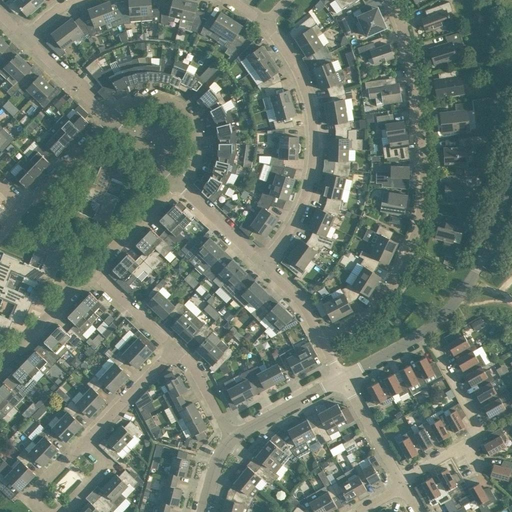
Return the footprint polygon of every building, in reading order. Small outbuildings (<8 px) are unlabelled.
[(14,0),(8,0),(5,3),(14,12),(20,7),(26,15),(36,7),(29,0),(16,0),(15,1),(14,0)] [(141,20),(139,0),(128,0),(130,10),(121,11),(124,24),(131,23),(131,21),(141,20)] [(139,0),(141,20),(152,20),(152,22),(159,21),(159,19),(160,8),(151,9),(150,0),(139,0)] [(181,18),(180,23),(181,18),(185,0),(172,0),(172,4),(170,4),(169,6),(169,7),(162,6),(161,18),(161,23),(168,25),(169,21),(173,22),(175,16),(181,18)] [(191,26),(190,30),(197,32),(200,25),(204,16),(196,14),(197,10),(195,10),(197,3),(185,0),(181,18),(180,23),(180,25),(185,26),(186,25),(191,26)] [(335,0),(330,3),(337,13),(342,9),(349,5),(349,6),(357,0),(335,0)] [(124,24),(121,11),(114,14),(110,1),(98,5),(105,23),(111,21),(113,28),(124,24)] [(422,19),(426,31),(451,22),(449,14),(448,15),(447,13),(453,11),(449,2),(425,10),(427,17),(422,19)] [(93,22),(85,25),(82,18),(85,25),(89,32),(91,36),(102,32),(99,25),(105,23),(98,5),(88,9),(93,22)] [(369,11),(360,15),(357,16),(360,21),(357,22),(361,31),(363,30),(366,36),(386,27),(382,19),(383,16),(381,16),(377,7),(369,11)] [(206,19),(203,28),(200,33),(205,36),(207,34),(210,36),(214,30),(221,35),(231,19),(221,12),(213,23),(206,19)] [(296,28),(298,27),(301,31),(299,32),(300,34),(295,38),(301,47),(317,36),(322,33),(317,24),(311,15),(296,28)] [(62,26),(73,41),(77,45),(86,38),(85,35),(89,32),(85,25),(82,18),(77,22),(75,21),(72,18),(62,26)] [(341,27),(348,24),(345,18),(338,21),(341,27)] [(242,26),(231,19),(221,35),(228,39),(224,45),(228,48),(225,52),(230,56),(239,46),(243,43),(235,37),(242,26)] [(48,44),(60,56),(66,52),(63,49),(73,41),(62,26),(51,34),(54,37),(54,39),(48,44)] [(459,32),(455,33),(446,36),(448,43),(429,49),(434,65),(457,58),(453,47),(463,44),(459,32)] [(318,58),(330,52),(325,44),(323,46),(317,36),(301,47),(307,56),(312,53),(313,55),(315,54),(318,58)] [(8,45),(2,39),(0,40),(0,63),(8,54),(4,50),(8,45)] [(145,43),(145,42),(137,43),(137,44),(138,51),(146,50),(145,43)] [(249,45),(242,52),(237,57),(240,62),(247,57),(255,69),(270,58),(261,46),(259,46),(252,42),(249,45)] [(373,42),(364,45),(357,48),(361,57),(367,55),(368,59),(372,57),(375,64),(394,57),(389,44),(376,49),(373,42)] [(350,65),(356,63),(352,50),(346,53),(350,65)] [(341,69),(337,60),(334,61),(330,52),(318,58),(320,63),(318,64),(319,66),(313,68),(317,79),(335,72),(341,69)] [(0,72),(7,79),(24,60),(17,54),(13,58),(8,54),(0,63),(0,72)] [(148,81),(147,65),(140,66),(138,58),(132,60),(132,61),(137,82),(137,83),(140,83),(140,82),(147,81),(148,81)] [(158,81),(160,65),(152,65),(151,58),(146,58),(147,65),(148,81),(147,81),(147,82),(150,82),(150,81),(158,81)] [(158,81),(158,82),(160,82),(161,81),(168,83),(174,63),(173,67),(173,68),(165,66),(166,59),(161,58),(160,65),(158,81)] [(278,70),(270,58),(255,69),(263,81),(257,85),(260,90),(281,80),(275,83),(270,76),(278,70)] [(12,96),(18,90),(31,76),(27,72),(31,67),(24,60),(7,79),(13,85),(7,91),(12,96)] [(91,73),(99,65),(94,60),(85,67),(91,73)] [(168,83),(168,84),(171,85),(171,84),(178,87),(189,64),(176,60),(174,63),(168,83)] [(127,86),(130,85),(137,83),(137,82),(132,61),(119,64),(127,86)] [(214,61),(202,74),(208,79),(220,66),(214,61)] [(104,71),(107,74),(109,76),(110,78),(104,85),(110,93),(116,87),(117,90),(117,91),(122,89),(122,88),(127,86),(119,64),(118,65),(121,71),(115,74),(111,67),(104,71)] [(196,90),(204,81),(199,76),(195,72),(197,68),(189,64),(178,87),(178,88),(186,92),(189,86),(196,90)] [(493,64),(485,65),(487,73),(495,71),(493,64)] [(94,78),(103,69),(99,65),(91,73),(94,78)] [(107,74),(104,71),(103,69),(94,78),(98,82),(107,74)] [(327,87),(328,89),(330,88),(332,93),(345,90),(341,81),(343,81),(345,76),(342,69),(341,69),(335,72),(317,79),(321,89),(327,87)] [(450,97),(458,95),(464,94),(461,75),(459,76),(458,70),(439,73),(440,79),(435,80),(437,97),(449,95),(450,97)] [(107,74),(98,82),(102,87),(104,85),(110,78),(109,76),(107,74)] [(34,96),(47,82),(40,75),(35,80),(31,76),(18,90),(23,94),(27,89),(34,96)] [(383,106),(383,103),(387,103),(397,101),(397,100),(401,99),(399,84),(384,86),(383,79),(365,82),(366,89),(368,89),(369,98),(375,97),(377,107),(383,106)] [(270,96),(273,108),(292,102),(289,90),(283,92),(282,88),(283,88),(281,80),(260,90),(264,89),(266,97),(270,96)] [(47,82),(34,96),(40,102),(39,103),(44,107),(54,97),(49,93),(54,89),(47,82)] [(104,85),(102,87),(97,92),(105,99),(110,93),(104,85)] [(206,103),(212,109),(205,113),(212,109),(222,104),(225,102),(219,91),(216,94),(210,87),(196,101),(202,107),(206,103)] [(349,90),(345,90),(332,93),(333,99),(331,99),(331,101),(325,102),(326,113),(345,110),(344,100),(351,99),(351,97),(349,90)] [(14,115),(19,109),(9,100),(3,105),(14,115)] [(59,100),(54,105),(59,109),(64,104),(59,100)] [(272,130),(285,128),(294,127),(292,119),(291,119),(290,116),(296,115),(292,102),(273,108),(277,120),(273,121),(275,129),(272,129),(272,130)] [(456,104),(457,111),(440,113),(442,123),(446,123),(447,132),(459,131),(460,138),(467,137),(467,130),(464,111),(473,110),(472,102),(456,104)] [(215,118),(218,125),(219,126),(230,123),(233,122),(230,109),(226,111),(222,104),(212,109),(205,113),(209,121),(215,118)] [(76,111),(69,119),(81,131),(81,130),(85,125),(85,126),(89,122),(88,121),(85,118),(89,114),(79,105),(75,109),(76,111)] [(248,110),(241,112),(243,119),(250,117),(248,110)] [(345,110),(326,113),(328,124),(335,123),(335,125),(337,125),(338,130),(351,129),(350,120),(347,120),(345,110)] [(374,122),(372,113),(366,114),(367,123),(374,122)] [(79,133),(81,131),(69,119),(64,114),(56,122),(73,139),(74,138),(73,138),(79,132),(79,133)] [(389,114),(379,116),(376,116),(378,127),(381,130),(386,129),(387,136),(407,133),(406,133),(405,133),(403,121),(394,123),(390,120),(389,114)] [(487,133),(490,116),(481,117),(480,125),(476,129),(477,135),(487,133)] [(28,117),(22,123),(25,126),(31,120),(28,117)] [(58,130),(53,135),(66,147),(65,146),(71,140),(72,141),(73,139),(56,122),(53,126),(58,130)] [(232,131),(230,123),(219,126),(218,125),(211,127),(213,137),(219,135),(221,143),(212,143),(221,143),(232,143),(236,143),(236,130),(232,131)] [(33,130),(28,126),(24,129),(29,134),(33,130)] [(11,141),(14,139),(3,128),(0,130),(0,149),(2,152),(11,141)] [(274,141),(273,147),(298,148),(298,137),(284,136),(285,128),(272,130),(272,141),(274,141)] [(329,149),(348,150),(356,150),(357,129),(351,129),(338,130),(338,136),(336,136),(336,138),(329,138),(329,149)] [(384,158),(397,156),(396,151),(399,147),(408,145),(407,133),(387,136),(389,136),(390,143),(385,144),(383,147),(384,158)] [(49,154),(53,150),(57,154),(63,148),(64,149),(66,147),(53,135),(46,142),(43,139),(38,144),(39,145),(49,154)] [(474,144),(477,144),(485,144),(488,135),(467,137),(460,138),(458,138),(458,147),(444,148),(445,163),(466,162),(465,153),(468,153),(470,153),(472,152),(473,150),(474,149),(474,147),(474,144)] [(15,148),(11,143),(6,148),(11,153),(15,148)] [(232,151),(232,143),(221,143),(212,143),(213,152),(219,152),(218,160),(219,160),(230,163),(229,164),(233,164),(236,151),(232,151)] [(39,145),(27,157),(42,171),(44,169),(43,169),(50,162),(45,158),(49,154),(39,145)] [(298,148),(273,147),(272,147),(271,153),(271,164),(272,165),(284,167),(283,167),(284,158),(297,159),(298,148)] [(348,150),(329,149),(328,160),(335,160),(335,162),(337,162),(337,168),(350,170),(350,160),(348,160),(348,150)] [(17,163),(22,168),(35,179),(37,177),(36,177),(41,171),(42,171),(27,157),(30,160),(25,164),(20,160),(17,163)] [(211,158),(208,167),(214,169),(212,176),(212,177),(226,183),(231,173),(235,174),(237,165),(233,164),(229,164),(230,163),(219,160),(218,160),(211,158)] [(253,159),(244,158),(243,166),(251,167),(253,159)] [(89,177),(88,177),(80,195),(80,196),(87,198),(88,197),(92,186),(107,192),(109,186),(107,185),(111,175),(125,181),(130,170),(104,160),(104,159),(94,181),(93,183),(87,181),(88,179),(89,177)] [(268,175),(266,181),(291,189),(295,179),(282,175),(284,167),(272,165),(268,175)] [(391,187),(401,188),(402,182),(404,182),(404,177),(409,177),(409,176),(411,176),(411,170),(409,170),(409,166),(391,166),(390,171),(382,171),(382,187),(391,187)] [(22,168),(15,176),(13,174),(11,176),(9,178),(18,187),(22,183),(26,186),(25,187),(26,188),(30,184),(30,183),(34,179),(35,179),(22,168)] [(327,173),(326,175),(324,184),(343,189),(345,178),(348,179),(350,170),(337,168),(336,173),(333,173),(333,175),(327,173)] [(225,184),(226,183),(212,177),(212,176),(205,172),(201,181),(206,183),(202,191),(202,190),(201,191),(213,202),(223,193),(225,194),(229,186),(225,184)] [(445,196),(465,196),(473,197),(473,185),(476,185),(476,175),(468,176),(450,175),(450,182),(445,182),(445,196)] [(288,200),(291,189),(266,181),(261,198),(272,203),(275,195),(288,200)] [(242,192),(246,185),(241,182),(237,189),(242,192)] [(328,204),(341,209),(343,199),(340,199),(343,189),(324,184),(322,195),(328,196),(327,199),(329,199),(328,204)] [(96,212),(93,218),(107,224),(118,197),(119,197),(107,192),(92,186),(88,197),(102,203),(98,213),(96,212)] [(380,211),(397,215),(398,210),(400,210),(401,205),(406,206),(406,205),(408,205),(409,199),(407,198),(408,195),(398,193),(383,191),(380,211)] [(260,212),(257,216),(272,227),(278,218),(267,210),(272,203),(261,198),(257,203),(258,204),(255,208),(260,212)] [(229,201),(223,209),(222,210),(227,214),(234,205),(229,201)] [(184,228),(195,216),(186,207),(182,211),(175,204),(167,213),(184,228)] [(312,218),(330,226),(334,216),(337,217),(339,213),(340,210),(341,209),(328,204),(326,209),(324,208),(323,210),(317,208),(312,218)] [(84,222),(86,216),(74,210),(71,217),(87,224),(88,223),(84,222)] [(160,221),(167,228),(163,232),(176,245),(184,236),(180,232),(184,228),(167,213),(160,221)] [(452,242),(453,242),(459,244),(462,233),(463,233),(467,219),(441,214),(441,215),(445,216),(442,227),(438,226),(435,237),(445,240),(445,241),(445,242),(450,243),(451,243),(452,242)] [(401,218),(391,215),(389,222),(400,224),(401,218)] [(266,236),(272,227),(257,216),(254,221),(249,218),(246,222),(244,220),(239,227),(249,237),(255,228),(266,236)] [(308,228),(313,230),(314,231),(313,233),(315,234),(312,238),(324,245),(331,249),(335,240),(326,235),(330,226),(312,218),(308,228)] [(379,225),(376,233),(373,231),(369,241),(392,253),(397,243),(387,238),(391,231),(382,227),(379,225)] [(163,232),(159,236),(152,229),(144,237),(160,253),(165,257),(176,245),(163,232)] [(55,275),(67,248),(66,248),(40,237),(36,248),(50,254),(46,264),(43,263),(41,269),(55,275)] [(160,253),(144,237),(136,245),(143,252),(139,256),(153,269),(161,261),(156,257),(160,253)] [(184,256),(189,260),(196,252),(203,259),(217,245),(209,238),(201,246),(197,242),(190,249),(184,256)] [(324,245),(312,238),(309,243),(307,242),(306,243),(301,240),(294,248),(310,260),(316,251),(318,253),(324,245)] [(392,253),(369,241),(368,242),(375,245),(370,254),(361,250),(359,256),(363,259),(375,265),(378,258),(388,263),(392,253)] [(203,273),(207,277),(220,264),(216,260),(224,251),(217,245),(203,259),(198,264),(205,270),(203,273)] [(310,260),(294,248),(288,257),(293,261),(292,263),(293,264),(290,269),(288,267),(300,278),(306,270),(304,268),(310,260)] [(4,254),(4,253),(3,253),(0,260),(0,283),(6,286),(8,280),(6,279),(11,269),(25,275),(29,265),(29,264),(4,254)] [(139,256),(135,261),(128,254),(120,262),(137,277),(144,270),(148,274),(153,269),(139,256)] [(452,265),(455,257),(445,255),(443,263),(452,265)] [(213,280),(220,287),(239,266),(232,259),(224,268),(220,264),(207,277),(212,282),(213,280)] [(364,266),(358,276),(374,286),(380,277),(371,271),(375,265),(363,259),(360,264),(364,266)] [(133,288),(130,285),(137,277),(120,262),(113,270),(120,277),(116,281),(128,293),(133,288)] [(179,274),(184,268),(179,263),(174,268),(179,274)] [(34,298),(44,303),(55,276),(55,275),(41,269),(29,264),(29,265),(25,275),(39,281),(34,291),(32,290),(30,296),(29,296),(34,298)] [(239,266),(220,287),(231,297),(243,285),(239,281),(247,273),(239,266)] [(368,296),(374,286),(358,276),(351,272),(345,281),(348,283),(345,287),(354,297),(359,290),(368,296)] [(193,287),(199,282),(190,273),(184,278),(193,287)] [(242,308),(249,302),(262,288),(255,281),(247,289),(243,285),(231,297),(242,308)] [(155,310),(167,299),(159,291),(160,289),(156,285),(154,287),(148,294),(152,298),(147,303),(155,310)] [(12,321),(22,325),(23,324),(34,298),(29,296),(23,293),(18,291),(14,290),(8,287),(8,288),(3,298),(17,304),(13,313),(11,312),(8,319),(12,321)] [(343,293),(333,299),(342,316),(352,310),(347,301),(354,297),(345,287),(341,289),(343,293)] [(251,314),(255,318),(261,311),(265,307),(261,303),(269,295),(262,288),(249,302),(256,309),(251,314)] [(202,295),(206,299),(211,295),(206,290),(206,291),(202,295)] [(91,293),(83,301),(99,316),(95,311),(99,307),(103,312),(111,304),(102,295),(98,299),(91,293)] [(314,304),(320,315),(327,311),(332,321),(342,316),(333,299),(330,293),(320,298),(321,300),(314,304)] [(211,296),(206,301),(211,305),(215,300),(211,296)] [(190,298),(184,303),(196,315),(201,310),(190,298)] [(175,306),(167,299),(155,310),(163,318),(168,314),(172,317),(184,305),(180,301),(175,306)] [(87,320),(92,325),(92,324),(91,324),(99,316),(83,301),(75,309),(87,320)] [(208,313),(214,308),(210,305),(209,303),(203,309),(208,313)] [(265,307),(261,311),(255,318),(260,322),(265,316),(272,323),(285,310),(278,303),(270,311),(265,307)] [(171,326),(180,334),(191,322),(197,316),(184,305),(172,317),(176,321),(171,326)] [(75,324),(71,328),(80,337),(83,334),(92,325),(87,320),(75,309),(68,317),(75,324)] [(292,317),(285,310),(272,323),(276,327),(273,330),(277,334),(284,331),(281,328),(292,317)] [(233,317),(227,311),(223,315),(230,321),(233,317)] [(8,319),(0,315),(0,346),(1,347),(12,321),(8,319)] [(205,323),(197,316),(191,322),(180,334),(188,341),(192,337),(196,341),(209,327),(205,323)] [(481,318),(471,324),(475,331),(485,325),(481,318)] [(106,338),(110,334),(117,326),(112,322),(105,329),(101,334),(106,338)] [(60,325),(52,334),(63,344),(67,340),(74,347),(76,345),(82,339),(80,337),(71,328),(67,332),(60,325)] [(221,339),(213,331),(209,327),(196,341),(200,344),(196,349),(204,357),(221,339)] [(134,334),(127,341),(126,342),(144,359),(152,351),(143,343),(147,338),(138,330),(134,334)] [(244,338),(237,331),(233,335),(240,342),(244,338)] [(92,339),(90,337),(86,340),(94,348),(104,338),(99,333),(92,339)] [(69,349),(63,344),(52,334),(44,341),(52,349),(48,353),(57,362),(69,349)] [(463,349),(466,354),(466,355),(473,351),(477,349),(471,338),(467,340),(463,335),(447,344),(451,350),(451,352),(452,353),(453,354),(463,349)] [(234,351),(229,346),(228,347),(221,339),(204,357),(212,365),(216,360),(221,364),(228,357),(234,351)] [(257,339),(252,344),(254,347),(261,343),(257,339)] [(302,350),(297,353),(304,367),(314,362),(311,356),(316,354),(309,341),(301,346),(300,346),(302,350)] [(116,346),(112,350),(111,351),(115,354),(124,363),(128,359),(137,367),(144,359),(126,342),(119,349),(116,346)] [(304,367),(297,353),(294,347),(279,355),(284,364),(287,370),(292,367),(294,373),(304,367)] [(115,354),(111,351),(109,349),(105,353),(115,363),(107,371),(121,384),(129,376),(120,367),(124,363),(115,354)] [(36,350),(28,358),(39,369),(45,374),(57,362),(48,353),(44,357),(36,350)] [(476,356),(473,351),(466,355),(466,354),(456,360),(460,366),(460,368),(461,369),(462,370),(472,365),(475,370),(482,366),(482,367),(486,364),(479,354),(476,356)] [(277,364),(267,369),(275,383),(285,378),(282,372),(287,370),(284,364),(279,355),(278,354),(273,356),(277,364)] [(415,362),(420,372),(424,378),(428,386),(444,378),(436,363),(431,366),(426,357),(424,357),(422,357),(421,359),(415,362)] [(28,358),(21,366),(32,377),(39,369),(28,358)] [(57,377),(65,369),(57,362),(49,370),(57,377)] [(399,371),(404,380),(408,387),(410,391),(412,395),(428,386),(424,378),(420,372),(415,375),(410,365),(408,366),(406,366),(405,367),(399,371)] [(13,374),(20,381),(16,386),(26,395),(38,382),(34,378),(31,378),(32,377),(21,366),(13,374)] [(169,390),(182,383),(178,375),(176,377),(172,371),(170,366),(158,379),(159,381),(163,377),(165,382),(169,390)] [(267,369),(262,372),(259,366),(256,366),(249,369),(254,379),(259,377),(260,379),(265,388),(275,383),(267,369)] [(481,380),(484,386),(490,382),(491,382),(495,380),(488,369),(484,372),(482,367),(482,366),(475,370),(465,375),(469,381),(469,383),(470,384),(471,386),(481,380)] [(234,377),(245,399),(255,394),(253,390),(258,387),(254,379),(249,369),(241,373),(240,376),(242,379),(236,382),(234,377)] [(113,392),(121,384),(107,371),(99,379),(95,375),(91,379),(100,388),(104,383),(113,392)] [(388,389),(393,395),(392,395),(394,399),(393,400),(395,403),(396,403),(396,402),(401,399),(399,397),(410,391),(408,387),(404,380),(399,383),(394,373),(392,374),(390,374),(389,376),(383,379),(388,389)] [(245,399),(234,377),(224,382),(226,387),(221,390),(227,401),(232,398),(235,404),(245,399)] [(96,392),(100,388),(91,379),(87,383),(91,387),(83,395),(97,408),(105,400),(96,392)] [(384,405),(393,400),(394,399),(392,395),(393,395),(388,389),(383,391),(378,382),(376,383),(374,383),(373,384),(367,387),(376,404),(381,401),(384,405)] [(484,386),(474,391),(477,397),(477,399),(479,400),(480,401),(486,398),(490,396),(492,401),(493,401),(499,398),(500,398),(503,396),(509,393),(507,389),(501,392),(497,385),(493,387),(491,382),(490,382),(484,386)] [(5,383),(0,387),(0,393),(13,407),(14,406),(9,401),(16,394),(12,390),(5,383)] [(186,391),(182,383),(169,390),(162,394),(169,407),(184,399),(181,394),(186,391)] [(0,417),(2,419),(13,407),(0,393),(0,417)] [(59,397),(55,393),(50,398),(54,402),(59,397)] [(143,407),(146,405),(149,403),(143,394),(135,402),(141,412),(144,410),(143,407)] [(76,403),(72,399),(68,403),(77,412),(81,408),(90,417),(97,408),(83,395),(76,403)] [(502,417),(511,411),(511,410),(503,396),(500,398),(499,398),(493,401),(492,401),(483,407),(486,413),(486,415),(488,416),(489,417),(498,412),(502,417)] [(176,421),(177,420),(183,417),(196,410),(192,402),(187,405),(184,399),(169,407),(164,410),(171,423),(176,420),(176,421)] [(33,402),(28,407),(34,412),(38,407),(33,402)] [(68,412),(60,420),(74,433),(82,425),(73,416),(77,412),(68,403),(63,408),(68,412)] [(327,409),(336,424),(339,429),(348,425),(347,424),(354,420),(348,409),(342,412),(337,403),(327,409)] [(465,413),(459,403),(448,409),(450,413),(446,415),(449,422),(454,432),(460,429),(462,429),(463,427),(465,426),(459,417),(465,413)] [(145,420),(152,416),(146,405),(143,407),(144,410),(141,412),(145,420)] [(336,424),(327,409),(318,414),(322,422),(317,425),(326,442),(332,439),(329,435),(339,430),(339,429),(336,424)] [(183,417),(184,417),(189,427),(202,421),(196,410),(183,417)] [(41,415),(37,411),(33,415),(37,419),(41,415)] [(443,412),(434,417),(433,415),(426,418),(430,424),(433,431),(439,441),(449,435),(444,425),(449,422),(446,415),(443,412)] [(145,420),(149,429),(156,425),(152,416),(145,420)] [(419,430),(415,433),(418,440),(423,450),(429,446),(431,446),(432,445),(433,444),(428,434),(433,431),(430,424),(426,418),(425,418),(427,421),(417,426),(419,430)] [(306,440),(308,446),(309,446),(319,441),(321,445),(326,442),(317,425),(312,428),(307,419),(297,425),(306,440)] [(66,441),(74,433),(60,420),(52,428),(48,424),(44,428),(53,437),(57,433),(66,441)] [(206,428),(202,421),(189,427),(183,431),(186,438),(184,445),(192,447),(193,443),(207,435),(203,430),(206,428)] [(122,425),(115,433),(125,443),(134,434),(138,437),(142,433),(132,423),(128,427),(126,426),(125,427),(122,425)] [(298,458),(311,451),(309,446),(308,446),(306,440),(297,425),(288,430),(292,438),(285,442),(298,458)] [(501,427),(490,433),(493,439),(484,444),(485,446),(485,448),(486,449),(490,455),(506,446),(503,440),(507,438),(501,427)] [(49,441),(53,437),(44,428),(32,440),(36,444),(50,457),(58,449),(49,441)] [(418,440),(415,433),(414,433),(412,429),(401,435),(404,439),(398,442),(407,459),(418,453),(412,443),(418,440)] [(105,451),(115,461),(120,456),(123,458),(131,449),(125,443),(115,433),(107,441),(110,443),(109,444),(109,446),(105,451)] [(356,443),(353,437),(350,439),(346,442),(342,444),(345,449),(356,443)] [(298,458),(285,442),(280,448),(269,440),(262,448),(283,465),(290,457),(295,461),(298,458)] [(348,454),(350,453),(359,448),(356,443),(345,449),(348,454)] [(43,466),(50,457),(36,444),(29,452),(25,448),(21,452),(30,461),(34,457),(43,466)] [(259,468),(275,481),(279,475),(276,473),(283,465),(262,448),(255,457),(263,463),(259,468)] [(175,456),(172,464),(187,468),(189,460),(186,459),(188,452),(178,450),(177,456),(175,456)] [(21,461),(13,469),(27,482),(35,474),(26,465),(30,461),(21,452),(16,457),(21,461)] [(371,463),(362,468),(361,469),(367,478),(370,484),(380,479),(375,470),(381,467),(373,453),(367,456),(371,463)] [(356,459),(355,460),(351,463),(353,467),(344,473),(357,495),(367,490),(362,481),(367,478),(361,469),(362,468),(357,459),(356,459)] [(511,461),(505,460),(504,466),(493,464),(493,465),(491,467),(492,468),(490,475),(508,480),(510,474),(511,474),(511,461)] [(0,472),(0,488),(2,491),(10,482),(19,490),(27,482),(13,469),(8,464),(0,472)] [(185,477),(187,468),(172,464),(170,472),(169,472),(168,479),(177,481),(179,475),(185,477)] [(241,474),(254,485),(261,477),(270,485),(275,481),(259,468),(255,472),(248,466),(241,474)] [(446,490),(451,499),(453,497),(455,498),(457,496),(458,495),(462,492),(463,493),(469,489),(459,472),(451,475),(447,468),(446,469),(444,469),(443,471),(437,474),(442,483),(446,490)] [(337,495),(331,484),(323,470),(317,473),(325,486),(315,491),(327,511),(337,507),(332,498),(337,495)] [(126,498),(127,497),(126,497),(130,493),(130,490),(133,486),(137,482),(127,472),(123,476),(120,475),(119,476),(117,474),(109,482),(126,498)] [(336,481),(331,484),(337,495),(342,492),(347,501),(357,495),(344,473),(334,479),(336,481)] [(238,495),(251,502),(254,496),(260,490),(254,485),(241,474),(233,483),(241,490),(238,495)] [(137,481),(137,482),(139,484),(142,486),(143,481),(137,475),(134,479),(137,481)] [(421,483),(430,498),(428,499),(432,506),(439,502),(441,505),(451,499),(446,490),(442,483),(437,486),(432,477),(430,478),(428,478),(427,480),(421,483)] [(175,487),(177,481),(168,479),(166,485),(167,485),(165,493),(179,497),(181,489),(175,487)] [(104,495),(100,500),(110,509),(113,511),(126,498),(109,482),(102,490),(104,492),(103,493),(104,495)] [(469,489),(471,493),(474,499),(478,505),(483,502),(486,506),(496,500),(490,489),(484,492),(479,483),(478,484),(476,484),(475,485),(469,489)] [(314,511),(327,511),(315,491),(306,497),(308,501),(302,504),(310,510),(312,509),(313,509),(314,511)] [(177,506),(179,497),(165,493),(163,501),(162,501),(160,508),(169,510),(171,504),(177,506)] [(464,505),(468,503),(474,499),(471,493),(458,500),(459,502),(462,507),(464,505)] [(248,507),(251,502),(238,495),(235,501),(226,498),(223,509),(234,511),(240,511),(243,504),(248,507)] [(292,511),(308,511),(309,511),(310,510),(302,504),(298,501),(292,495),(287,500),(294,506),(296,507),(292,511)] [(93,504),(92,504),(90,502),(83,509),(85,511),(107,511),(110,509),(100,500),(96,504),(94,503),(93,504)]
